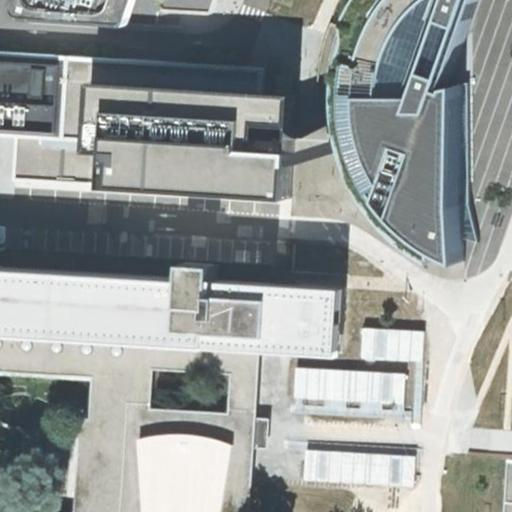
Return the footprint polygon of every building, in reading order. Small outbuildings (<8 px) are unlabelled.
[(15,0),(15,4),(15,7),(16,11),(18,14),(21,17),(24,18),(26,18),(89,23),(89,19),(90,16),(97,17),(103,16),(109,15),(114,13),(119,10),(124,5),(127,0),(126,0),(15,0)] [(137,0),(126,0),(127,0),(124,5),(119,10),(114,13),(109,15),(103,16),(97,17),(90,16),(89,19),(89,23),(124,25),(128,23),(130,22),(137,0)] [(466,31),(476,0),(362,0),(359,5),(352,17),(354,19),(354,24),(354,31),(351,41),(348,52),(346,65),(345,77),(344,95),(344,113),(348,136),(351,149),(355,161),(362,177),(371,194),(376,202),(390,218),(397,227),(408,236),(420,247),(429,253),(439,260),(440,249),(465,260),(462,231),(473,231),(475,238),(474,240),(479,242),(471,202),(469,81),(451,84),(450,87),(447,85),(466,31)] [(295,163),(295,150),(299,92),(264,90),(265,68),(78,56),(0,51),(0,134),(18,136),(43,138),(41,179),(15,178),(15,180),(95,185),(292,198),(295,163)] [(18,136),(15,178),(41,179),(43,138),(18,136)] [(295,150),(295,163),(300,164),(321,157),(351,149),(348,136),(319,145),(298,151),(295,150)] [(0,511),(247,511),(249,482),(252,433),(256,346),(292,349),(342,352),(346,288),(216,280),(216,265),(186,264),(185,276),(0,264),(0,511)] [(425,332),(365,328),(364,357),(423,361),(425,332)] [(406,404),(407,373),(298,367),(296,398),(304,398),(325,399),(347,401),(361,401),(383,403),(398,403),(406,404)] [(295,412),(405,418),(406,404),(398,403),(397,411),(383,410),(383,403),(361,401),(361,408),(346,408),(347,401),(325,399),(325,407),(303,406),(304,398),(296,398),(295,412)] [(415,456),(308,449),(306,479),(413,486),(415,456)]
